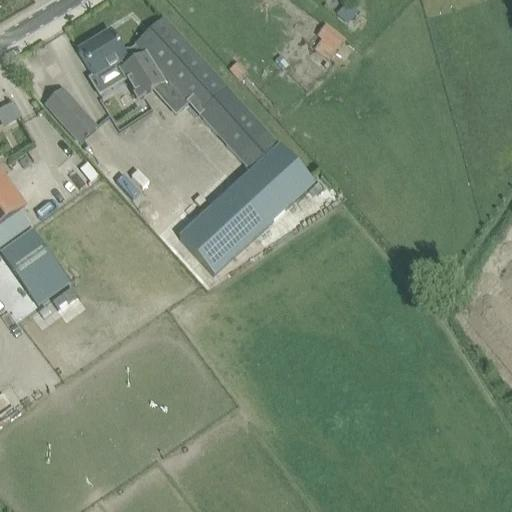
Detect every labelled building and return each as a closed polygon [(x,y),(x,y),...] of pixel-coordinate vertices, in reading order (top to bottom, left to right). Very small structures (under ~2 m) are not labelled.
[(343,9),(336,17),(347,26),(357,14),(351,9),(348,13),(343,9)] [(164,85),(151,64),(248,173),(276,147),(164,21),(135,47),(136,47),(122,55),(109,34),(78,53),(104,96),(120,86),(116,79),(120,77),(136,104),(164,85)] [(313,52),(328,63),(345,42),(325,27),(316,39),(320,43),(313,52)] [(274,63),(283,73),(288,67),(279,58),(274,63)] [(43,106),(78,144),(96,128),(60,90),(43,106)] [(279,146),(180,240),(214,278),(238,256),(260,235),(314,184),(279,146)] [(0,228),(25,211),(0,175),(0,228)] [(80,264),(65,242),(55,249),(38,225),(7,246),(39,293),(80,264)] [(0,415),(9,409),(1,397),(0,397),(0,415)]
